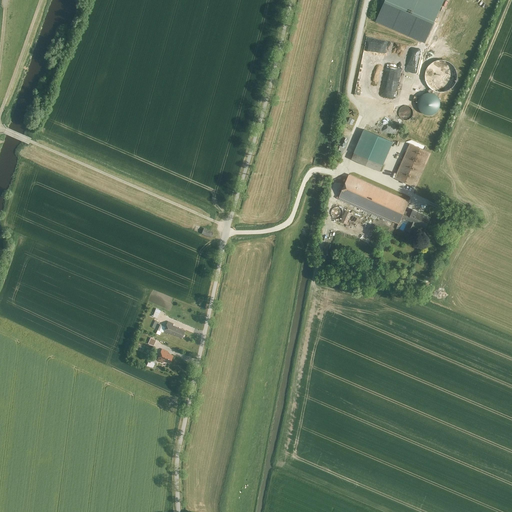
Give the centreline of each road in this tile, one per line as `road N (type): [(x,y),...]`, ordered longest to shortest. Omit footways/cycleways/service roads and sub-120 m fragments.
road 1 (unclassified): [(178,511),(181,432),(227,226),(291,0)]
road 2 (track): [(227,226),(0,128)]
road 3 (track): [(344,169),(361,116),(349,83),(366,0)]
road 4 (track): [(510,0),(458,122)]
road 5 (track): [(40,0),(0,115)]
